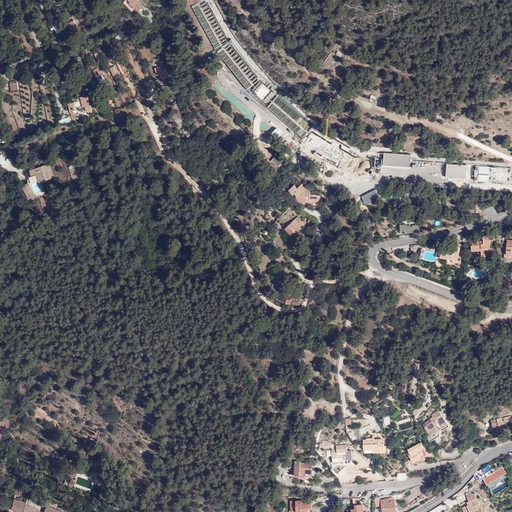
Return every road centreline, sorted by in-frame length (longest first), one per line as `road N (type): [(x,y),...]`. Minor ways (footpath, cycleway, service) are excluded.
road 1 (track): [(511,160),(356,99),(270,37),(235,0)]
road 2 (unknown): [(495,221),(315,159),(218,72)]
road 3 (residential): [(511,312),(382,268),(371,255),(511,216)]
road 4 (track): [(346,58),(414,72),(511,69)]
road 5 (residential): [(347,491),(431,481),(488,457)]
road 6 (track): [(374,262),(351,311),(343,385)]
